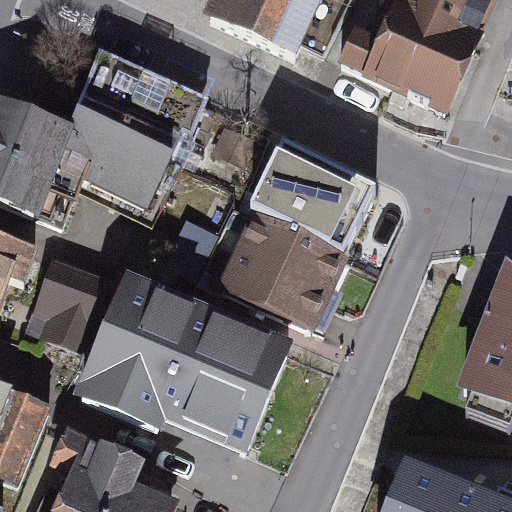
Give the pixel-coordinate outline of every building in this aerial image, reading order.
[(221,0),(210,24),(294,62),(301,48),(326,59),(352,0),(221,0)] [(340,76),(444,121),(495,0),(392,0),(373,46),(356,39),(340,76)] [(0,121),(0,213),(63,236),(70,211),(95,152),(2,117),(0,121)] [(102,135),(95,152),(70,211),(96,222),(104,203),(174,233),(198,175),(102,135)] [(287,151),(259,212),(349,254),(378,194),(287,151)] [(349,254),(259,212),(223,286),(314,329),(349,254)] [(0,345),(19,352),(50,268),(0,249),(0,345)] [(511,262),(506,257),(461,387),(511,405),(511,262)] [(130,284),(89,385),(242,447),(283,346),(130,284)] [(0,499),(33,511),(38,511),(67,434),(0,409),(0,499)] [(383,511),(511,511),(511,495),(404,455),(383,511)] [(167,490),(124,470),(116,487),(94,477),(77,511),(171,511),(159,507),(167,490)]
